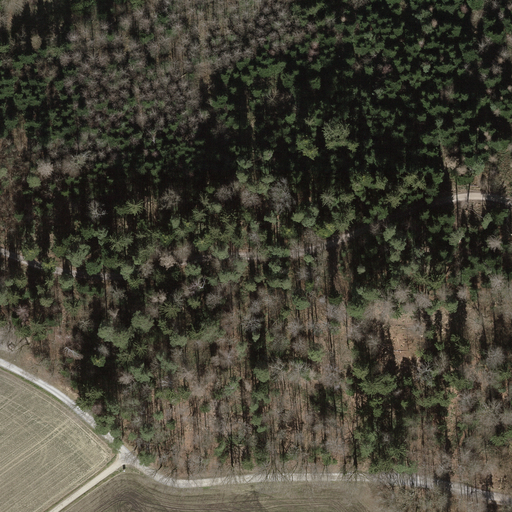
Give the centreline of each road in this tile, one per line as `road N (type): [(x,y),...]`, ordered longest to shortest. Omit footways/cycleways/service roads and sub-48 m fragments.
road 1 (track): [(511,500),(413,479),(165,481),(65,399),(0,361)]
road 2 (track): [(0,249),(84,276),(132,274),(215,255),(297,252),(455,197),(511,202)]
